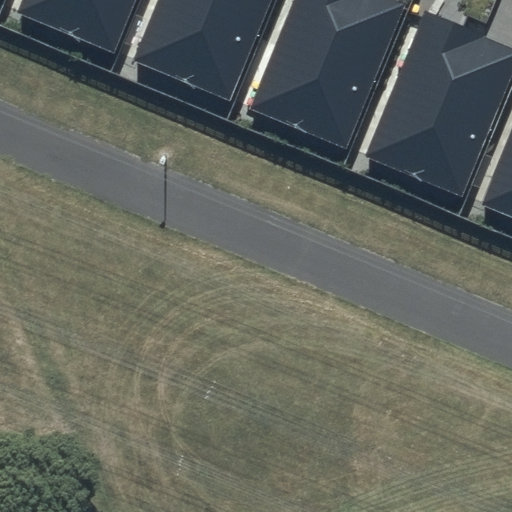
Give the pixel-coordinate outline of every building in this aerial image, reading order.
[(134,0),(32,0),(29,7),(117,43),(134,0)] [(266,0),(164,0),(141,58),(229,93),(266,0)] [(402,8),(382,0),(302,0),(258,109),(346,145),(402,8)] [(511,72),(511,50),(432,18),(376,155),(464,191),(511,72)] [(511,157),(493,203),(511,210),(511,157)]
